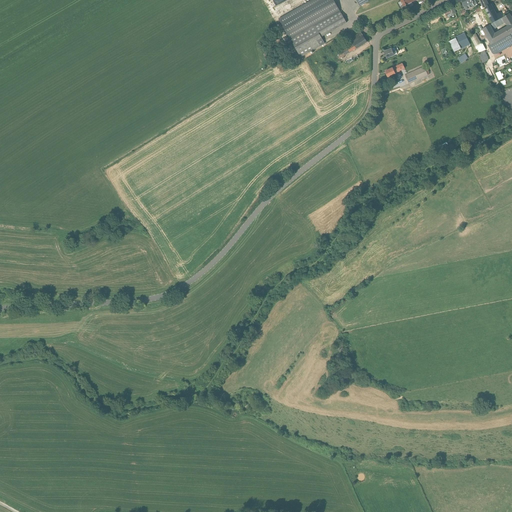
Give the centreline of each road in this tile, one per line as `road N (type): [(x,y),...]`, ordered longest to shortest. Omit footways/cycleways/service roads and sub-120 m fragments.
road 1 (unclassified): [(371,105),(186,284),(136,301),(0,308)]
road 2 (track): [(100,169),(279,58)]
road 3 (unclassified): [(371,105),(377,36),(449,0)]
